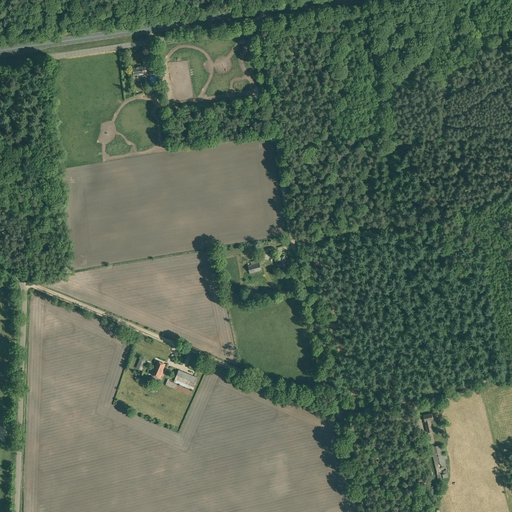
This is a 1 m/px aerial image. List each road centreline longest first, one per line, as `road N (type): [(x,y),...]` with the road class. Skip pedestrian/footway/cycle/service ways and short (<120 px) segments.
road 1 (track): [(25,281),(339,413)]
road 2 (unclassified): [(17,511),(25,281),(0,258)]
road 3 (unclassified): [(0,66),(261,31)]
road 4 (primary): [(0,53),(259,12)]
road 5 (track): [(293,238),(261,31)]
road 6 (track): [(511,136),(407,137),(413,221)]
road 7 (track): [(339,413),(511,374)]
road 8 (track): [(337,407),(293,238)]
road 9 (track): [(363,229),(511,199)]
road 10 (unclassified): [(309,24),(430,0)]
